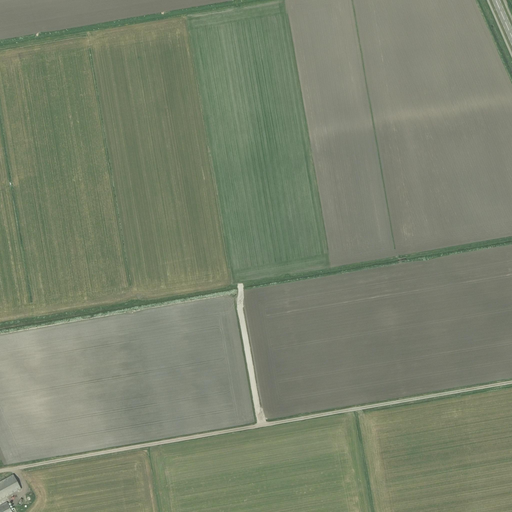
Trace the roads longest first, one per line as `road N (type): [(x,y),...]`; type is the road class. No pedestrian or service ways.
road 1 (track): [(511,383),(0,470)]
road 2 (track): [(0,49),(292,0)]
